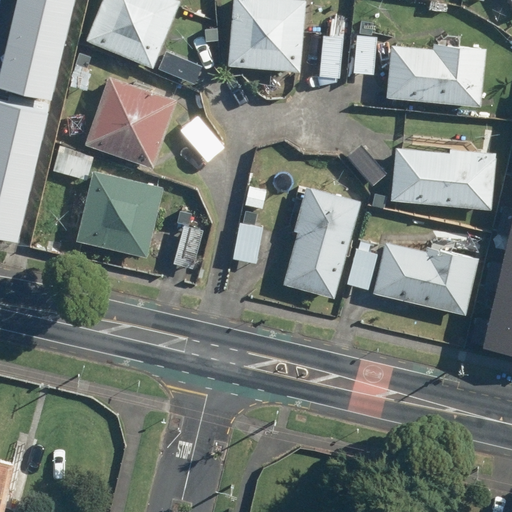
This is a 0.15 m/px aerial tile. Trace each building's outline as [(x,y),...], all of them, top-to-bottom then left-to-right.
[(0,237),(18,242),(75,0),(18,0),(0,76),(0,88),(11,92),(9,104),(0,101),(0,237)] [(178,0),(99,0),(84,37),(152,65),(178,0)] [(303,0),(230,0),(227,66),(300,70),(303,0)] [(376,21),(354,19),(351,73),(373,74),(376,21)] [(384,96),(478,104),(483,46),(430,42),(429,49),(388,45),(384,96)] [(174,98),(107,75),(84,144),(151,166),(174,98)] [(193,113),(178,126),(205,158),(220,146),(193,113)] [(361,143),(344,157),(371,189),(388,175),(361,143)] [(50,173),(86,180),(89,168),(92,152),(56,145),(50,173)] [(493,150),(448,146),(447,153),(393,148),(388,198),(488,207),(493,150)] [(161,185),(90,169),(74,238),(145,255),(161,185)] [(249,177),(242,205),(264,210),(271,183),(249,177)] [(358,197),(304,184),(281,281),(335,294),(358,197)] [(264,215),(241,210),(229,260),(252,266),(264,215)] [(511,284),(511,225),(505,224),(493,281),(511,284)] [(369,291),(381,240),(355,234),(343,285),(369,291)] [(383,242),(372,291),(463,312),(476,256),(425,245),(424,251),(383,242)] [(511,343),(511,284),(493,281),(481,337),(511,343)] [(0,508),(11,465),(0,462),(0,508)]
